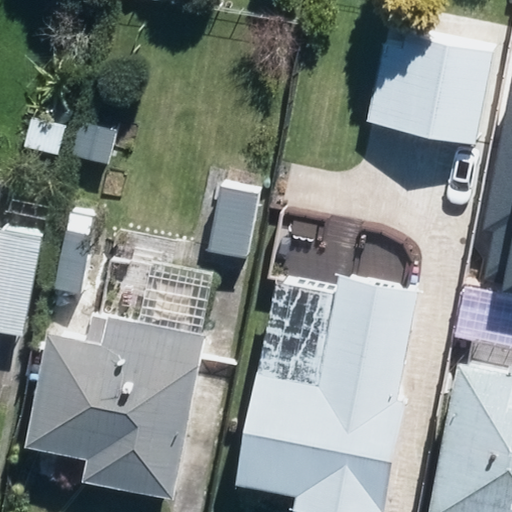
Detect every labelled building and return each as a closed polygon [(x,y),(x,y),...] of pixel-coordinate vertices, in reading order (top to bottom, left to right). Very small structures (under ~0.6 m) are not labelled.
[(405,42),(385,39),(368,119),(477,142),(497,46),(408,27),(405,42)] [(255,187),(215,181),(204,250),(244,256),(255,187)] [(0,327),(25,332),(45,235),(2,226),(4,218),(0,217),(0,327)] [(97,225),(69,220),(58,284),(86,289),(97,225)] [(278,275),(236,480),(298,493),(295,507),(322,511),(384,511),(408,392),(400,390),(421,283),(339,267),(338,272),(290,263),(287,277),(278,275)] [(58,300),(29,442),(88,453),(83,477),(176,495),(209,330),(58,300)] [(462,352),(430,511),(511,511),(511,353),(476,346),(474,355),(462,352)]
